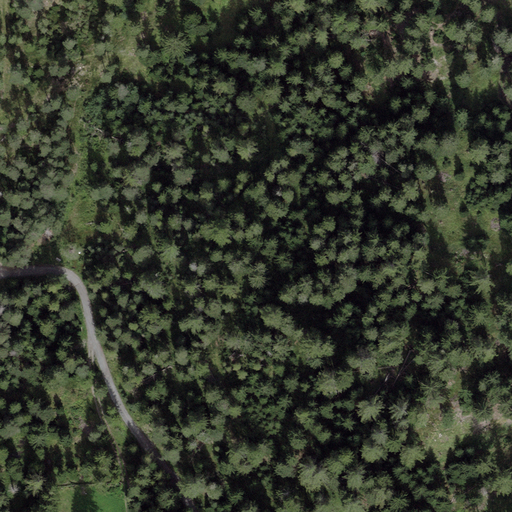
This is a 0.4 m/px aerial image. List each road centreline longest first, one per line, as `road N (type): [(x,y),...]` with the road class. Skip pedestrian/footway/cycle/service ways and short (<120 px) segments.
road 1 (track): [(196,511),(117,400),(80,288),(55,270),(0,272)]
road 2 (track): [(91,331),(92,381),(121,463),(126,511)]
